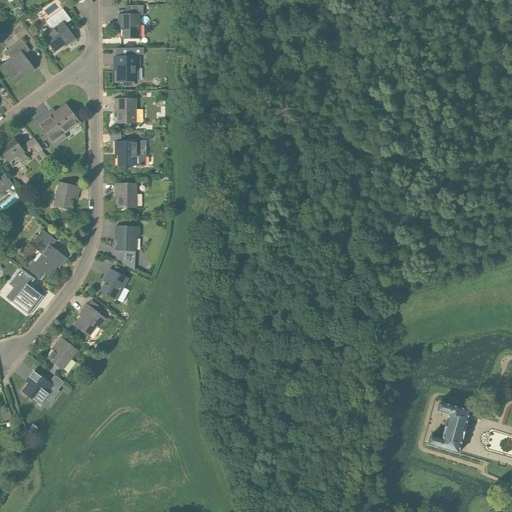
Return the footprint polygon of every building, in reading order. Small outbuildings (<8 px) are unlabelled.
[(144,16),(144,6),(125,6),(125,15),(118,15),(118,23),(120,23),(120,40),(140,40),(140,26),(140,16),(144,16)] [(70,44),(76,39),(66,25),(72,21),(63,9),(47,21),(53,29),(43,37),(55,52),(68,42),(70,44)] [(26,74),(27,76),(35,70),(23,56),(30,51),(22,40),(6,52),(12,61),(2,68),(14,83),(16,85),(16,84),(15,83),(26,74)] [(139,57),(114,57),(115,68),(117,68),(117,82),(122,82),(131,81),(136,81),(136,68),(139,68),(139,57)] [(136,100),(134,100),(121,100),(115,100),(115,108),(117,108),(117,124),(136,124),(136,100)] [(79,122),(66,105),(52,116),(49,113),(35,124),(54,149),(67,139),(63,135),(79,122)] [(33,148),(38,155),(38,154),(42,151),(43,150),(33,138),(20,148),(14,140),(0,150),(11,164),(17,159),(21,164),(28,158),(25,154),(33,148)] [(146,166),(146,152),(145,141),(115,141),(115,152),(118,152),(118,166),(146,166)] [(42,151),(38,154),(42,160),(46,157),(42,151)] [(0,195),(14,186),(5,175),(0,178),(0,195)] [(78,196),(80,188),(59,183),(54,206),(72,211),(76,195),(78,196)] [(137,208),(137,184),(115,184),(115,192),(117,192),(117,208),(137,208)] [(139,238),(140,227),(115,227),(115,237),(118,237),(117,251),(123,251),(122,264),(134,271),(135,251),(137,251),(137,238),(139,238)] [(40,276),(44,272),(50,276),(60,263),(62,264),(66,259),(52,248),(57,241),(43,230),(30,246),(42,255),(36,262),(33,260),(27,267),(40,276)] [(30,286),(34,279),(23,271),(20,268),(13,277),(9,283),(8,284),(11,286),(20,293),(12,303),(27,315),(29,316),(36,306),(35,305),(38,301),(39,303),(44,297),(30,286)] [(100,292),(117,300),(128,279),(109,269),(106,276),(108,278),(100,292)] [(100,328),(106,320),(87,305),(80,313),(83,315),(74,325),(89,338),(98,326),(100,328)] [(48,358),(63,370),(78,351),(61,338),(56,345),(57,346),(48,358)] [(31,381),(22,392),(38,404),(40,405),(48,395),(54,387),(58,390),(64,383),(55,376),(50,383),(35,372),(28,379),(31,381)] [(458,454),(470,412),(470,411),(440,402),(437,411),(449,414),(443,439),(430,435),(427,445),(458,454)] [(33,424),(27,431),(33,435),(38,429),(33,424)]
